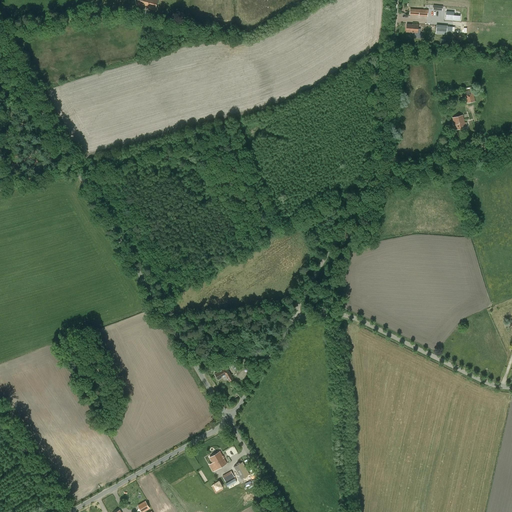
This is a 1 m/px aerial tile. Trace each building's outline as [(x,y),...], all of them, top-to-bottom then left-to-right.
[(137,0),(136,5),(155,10),(157,0),(137,0)] [(452,12),(445,12),(444,19),(459,20),(459,17),(452,16),(452,12)] [(410,33),(410,37),(417,38),(418,34),(418,24),(412,24),(406,24),(406,32),(410,33)] [(452,32),(453,26),(436,25),(436,34),(446,35),(447,31),(452,32)] [(472,90),(463,92),(466,104),(475,102),(472,90)] [(452,118),(454,125),(453,126),(454,130),(466,127),(463,115),(452,118)] [(230,363),(234,371),(238,369),(236,366),(240,363),(238,359),(230,363)] [(215,374),(218,379),(222,377),(223,377),(226,375),(229,381),(233,379),(227,369),(223,371),(223,369),(215,374)] [(212,466),(215,471),(226,464),(219,452),(209,457),(214,465),(212,466)] [(242,463),(234,467),(239,475),(246,471),(242,463)] [(222,476),(225,482),(234,477),(231,471),(222,476)] [(219,482),(212,486),(216,493),(223,489),(219,482)] [(145,501),(137,505),(141,511),(143,511),(150,508),(145,501)]
